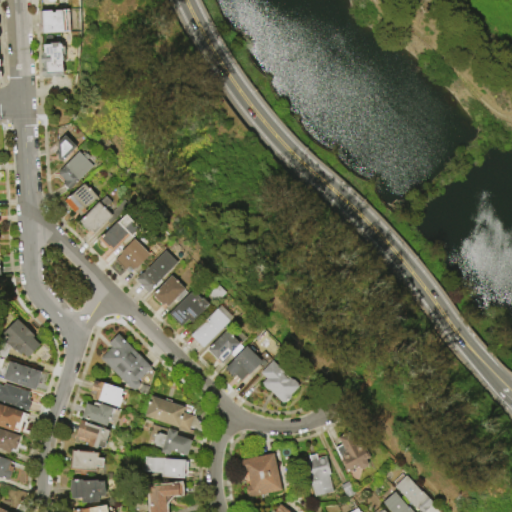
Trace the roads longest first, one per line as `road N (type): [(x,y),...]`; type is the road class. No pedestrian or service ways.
road 1 (secondary): [(184,0),(262,121),(383,239),(468,348)]
road 2 (residential): [(27,199),(36,289),(77,332),(47,441),(46,511)]
road 3 (residential): [(108,290),(236,415),(271,427),(328,415)]
road 4 (residential): [(108,290),(27,199)]
